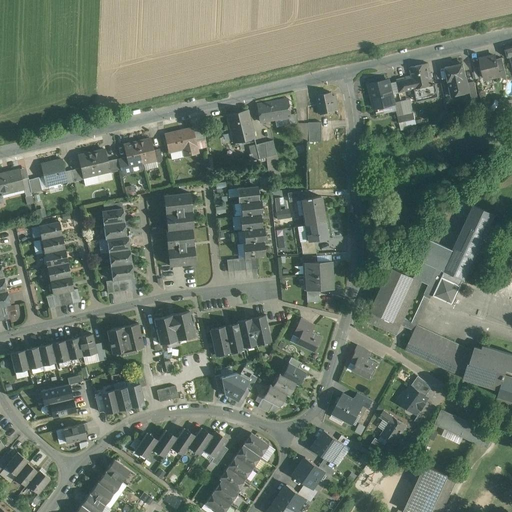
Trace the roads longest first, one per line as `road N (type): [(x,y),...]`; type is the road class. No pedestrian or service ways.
road 1 (residential): [(0,154),(353,70)]
road 2 (residential): [(353,70),(356,271),(344,327)]
road 3 (residential): [(344,327),(439,384),(439,399),(398,461)]
road 4 (residential): [(112,435),(159,413),(197,408),(249,418),(298,441)]
road 5 (residential): [(353,70),(511,35)]
road 6 (residential): [(344,327),(298,441)]
